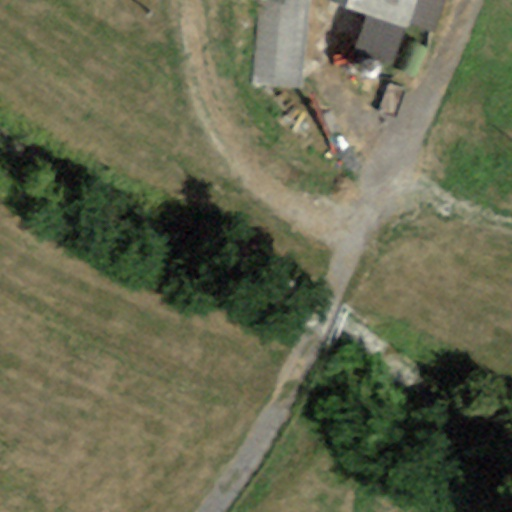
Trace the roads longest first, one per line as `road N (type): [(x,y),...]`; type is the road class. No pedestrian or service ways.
road 1 (track): [(469,0),(368,199),(261,449),(215,511)]
road 2 (track): [(511,230),(315,184),(243,142),(205,86),(188,0)]
